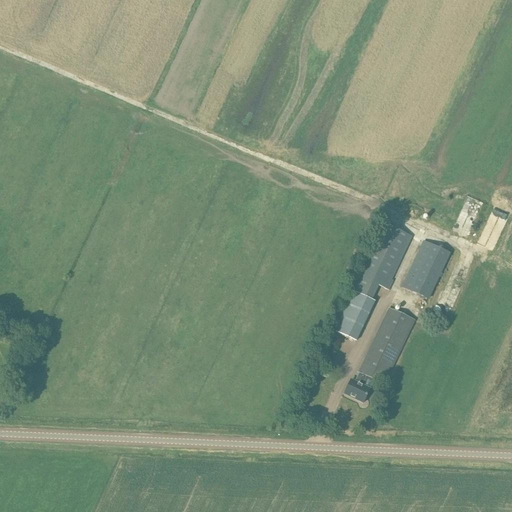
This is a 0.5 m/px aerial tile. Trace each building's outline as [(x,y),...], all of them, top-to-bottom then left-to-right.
[(493,206),(486,222),(505,230),(511,214),(493,206)] [(469,226),(474,214),(466,210),(461,222),(469,226)] [(411,236),(382,223),(331,330),(354,342),(373,301),(372,301),(379,287),(386,290),(411,236)] [(451,256),(423,243),(401,288),(429,301),(451,256)] [(348,385),(344,395),(363,404),(367,394),(369,391),(374,381),(383,386),(414,321),(388,309),(357,373),(358,374),(354,384),(350,382),(348,385)]
